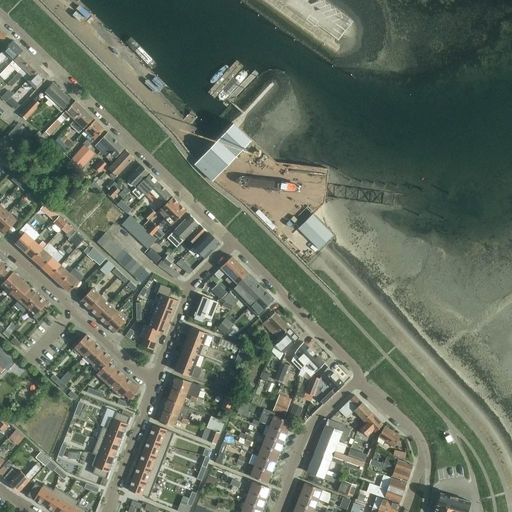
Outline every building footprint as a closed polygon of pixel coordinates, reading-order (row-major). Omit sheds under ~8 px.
[(288,0),(301,8),(306,0),(288,0)] [(13,61),(23,50),(13,41),(0,54),(0,63),(4,60),(8,55),(13,61)] [(9,84),(32,59),(23,50),(13,61),(0,74),(0,75),(4,80),(12,72),(15,69),(19,73),(8,83),(9,84)] [(22,87),(41,67),(32,59),(9,84),(12,87),(22,76),(27,81),(22,86),(22,87)] [(41,67),(22,87),(26,90),(28,87),(30,89),(33,86),(37,89),(49,76),(41,67)] [(45,97),(62,113),(72,101),(53,84),(46,92),(48,94),(45,97)] [(6,102),(16,111),(24,103),(15,94),(6,102)] [(20,114),(26,120),(40,105),(34,99),(20,114)] [(75,120),(85,110),(75,101),(42,135),(41,134),(45,138),(48,135),(50,136),(66,119),(67,120),(71,116),(75,120)] [(85,110),(75,120),(79,124),(75,127),(76,128),(68,137),(74,142),(82,133),(81,132),(94,119),(85,110)] [(12,127),(17,122),(16,121),(19,117),(14,113),(6,122),(11,126),(12,127)] [(89,139),(84,144),(85,145),(88,148),(105,129),(96,120),(86,130),(90,135),(87,138),(89,139)] [(17,122),(12,127),(14,128),(7,136),(14,142),(26,129),(19,123),(19,124),(17,122)] [(233,123),(195,163),(213,180),(251,140),(233,123)] [(41,134),(39,132),(33,138),(39,144),(45,138),(41,134)] [(95,147),(110,163),(124,149),(108,133),(95,147)] [(68,146),(59,138),(54,143),(64,151),(68,146)] [(77,155),(71,161),(76,165),(81,159),(89,150),(85,146),(77,155)] [(81,159),(76,165),(80,169),(87,161),(94,154),(89,150),(81,159)] [(54,153),(53,155),(53,157),(54,158),(56,160),(59,160),(62,158),(62,155),(60,152),(57,151),(54,153)] [(110,175),(114,180),(134,159),(126,151),(109,169),(113,172),(110,175)] [(95,168),(100,172),(106,165),(102,161),(95,168)] [(137,184),(148,173),(140,165),(137,168),(136,167),(127,176),(127,178),(129,180),(128,182),(128,184),(131,187),(133,187),(134,186),(134,187),(137,184)] [(146,195),(158,183),(150,175),(138,187),(132,193),(133,194),(135,193),(137,195),(142,191),(146,195)] [(15,176),(11,180),(18,186),(21,182),(15,176)] [(110,191),(115,187),(117,185),(112,180),(106,187),(110,191)] [(21,182),(18,186),(24,191),(27,188),(21,182)] [(89,187),(97,195),(102,190),(94,182),(89,187)] [(158,183),(146,195),(147,197),(159,208),(171,196),(158,183)] [(110,191),(108,193),(108,194),(113,198),(120,191),(115,187),(110,191)] [(39,205),(43,202),(36,196),(33,200),(39,205)] [(63,197),(57,203),(62,206),(67,201),(63,197)] [(164,220),(180,204),(173,197),(157,213),(164,220)] [(0,204),(0,220),(8,212),(0,204)] [(48,219),(51,222),(58,215),(45,204),(41,209),(50,217),(48,219)] [(185,210),(180,204),(164,220),(159,224),(163,227),(167,223),(170,226),(185,210)] [(277,226),(281,222),(263,204),(259,208),(277,226)] [(144,216),(149,221),(156,214),(151,209),(144,216)] [(8,212),(0,220),(0,229),(4,234),(17,220),(8,212)] [(333,235),(312,214),(298,228),(319,249),(333,235)] [(125,228),(134,219),(130,215),(121,224),(125,228)] [(177,247),(187,237),(200,224),(190,215),(167,238),(177,247)] [(60,216),(53,223),(61,230),(67,223),(60,216)] [(130,232),(138,223),(134,219),(125,228),(130,232)] [(134,236),(142,227),(138,223),(130,232),(134,236)] [(151,228),(155,233),(159,229),(154,224),(151,228)] [(195,245),(208,232),(200,224),(187,237),(194,245),(195,245)] [(139,240),(147,231),(142,227),(134,236),(139,240)] [(69,239),(76,231),(72,228),(66,236),(69,239)] [(152,236),(155,233),(151,228),(147,232),(152,236)] [(76,231),(69,239),(73,242),(79,235),(76,231)] [(156,240),(152,236),(147,232),(147,231),(139,240),(148,249),(156,240)] [(205,258),(219,244),(208,232),(195,245),(189,251),(193,255),(198,251),(205,258)] [(24,252),(34,241),(25,233),(15,243),(24,252)] [(101,247),(110,237),(105,233),(97,242),(101,247)] [(57,248),(60,244),(51,236),(48,240),(57,248)] [(106,251),(114,241),(110,237),(101,247),(106,251)] [(87,255),(93,247),(85,240),(73,253),(76,256),(84,247),(86,249),(83,252),(87,255)] [(33,260),(43,249),(47,245),(43,241),(39,245),(34,241),(24,252),(33,260)] [(110,255),(119,245),(114,241),(106,251),(110,255)] [(115,259),(123,250),(119,245),(110,255),(115,259)] [(93,247),(87,255),(90,258),(97,250),(93,247)] [(42,268),(52,257),(43,249),(33,260),(42,268)] [(119,263),(127,254),(123,250),(115,259),(119,263)] [(123,267),(132,258),(127,254),(119,263),(123,267)] [(163,262),(170,267),(174,260),(168,255),(163,262)] [(51,276),(60,265),(52,257),(42,268),(51,276)] [(237,284),(248,273),(232,257),(214,275),(219,279),(225,273),(228,277),(230,276),(237,284)] [(128,271),(136,262),(132,258),(123,267),(128,271)] [(170,267),(163,262),(161,260),(158,265),(176,279),(180,274),(170,267)] [(1,261),(0,262),(0,282),(12,270),(1,261)] [(106,275),(114,266),(108,261),(100,270),(106,275)] [(132,275),(140,266),(136,262),(128,271),(132,275)] [(59,284),(69,274),(60,265),(51,276),(59,284)] [(137,279),(145,270),(140,266),(132,275),(137,279)] [(116,268),(112,272),(119,277),(122,274),(116,268)] [(12,270),(0,282),(0,284),(9,293),(22,280),(12,270)] [(145,270),(137,279),(141,283),(149,274),(145,270)] [(249,307),(265,291),(248,273),(237,284),(231,290),(249,307)] [(69,274),(59,284),(68,293),(78,282),(69,274)] [(122,274),(119,277),(125,283),(128,280),(122,274)] [(22,280),(9,293),(20,302),(32,289),(22,280)] [(130,282),(127,285),(133,291),(137,287),(130,282)] [(160,295),(157,304),(174,311),(178,301),(169,297),(172,289),(161,285),(157,294),(160,295)] [(144,287),(139,294),(143,297),(148,290),(144,287)] [(93,288),(80,301),(89,309),(101,296),(93,288)] [(32,289),(20,302),(30,312),(42,298),(32,289)] [(265,291),(249,307),(259,318),(265,312),(262,310),(273,299),(265,291)] [(222,306),(231,311),(240,303),(230,293),(223,300),(224,302),(222,306)] [(101,296),(89,309),(97,317),(110,304),(101,296)] [(204,317),(211,319),(217,302),(203,296),(194,318),(202,321),(204,317)] [(42,298),(30,312),(34,316),(33,317),(39,323),(49,312),(43,307),(47,303),(42,298)] [(128,301),(122,307),(126,310),(132,304),(128,301)] [(110,304),(97,317),(105,325),(118,311),(110,304)] [(157,304),(152,315),(169,322),(174,311),(157,304)] [(118,311),(105,325),(114,333),(117,330),(127,320),(118,311)] [(278,338),(290,327),(274,312),(263,323),(278,338)] [(152,315),(148,326),(165,332),(169,322),(152,315)] [(217,328),(224,334),(233,324),(226,318),(217,328)] [(144,324),(140,336),(144,337),(141,345),(154,350),(161,332),(165,333),(165,332),(148,326),(144,324)] [(204,345),(208,333),(191,327),(186,338),(204,345)] [(290,327),(278,338),(276,340),(278,342),(276,344),(284,352),(299,337),(290,327)] [(243,335),(248,341),(255,334),(251,330),(252,329),(250,328),(243,335)] [(130,329),(125,336),(129,339),(134,332),(130,329)] [(86,334),(74,348),(82,356),(95,342),(86,334)] [(12,342),(18,348),(21,344),(15,338),(12,342)] [(199,355),(204,345),(186,338),(182,349),(199,355)] [(95,342),(82,356),(91,364),(103,350),(95,342)] [(304,366),(316,354),(303,342),(299,346),(296,351),(291,361),(300,370),(301,369),(302,367),(304,366)] [(56,352),(47,344),(44,348),(52,355),(56,352)] [(249,353),(255,355),(259,346),(253,344),(249,353)] [(182,349),(178,359),(195,366),(199,355),(182,349)] [(103,350),(91,364),(99,371),(96,374),(96,375),(112,358),(103,350)] [(301,369),(300,370),(300,371),(299,375),(303,377),(304,374),(306,372),(310,376),(324,362),(316,354),(304,366),(302,367),(301,369)] [(112,358),(96,375),(105,382),(117,369),(109,361),(112,358)] [(195,366),(178,359),(174,370),(191,377),(195,366)] [(274,380),(282,383),(289,366),(282,363),(274,380)] [(0,364),(0,372),(1,373),(7,378),(10,374),(0,364)] [(319,379),(316,388),(320,390),(323,392),(317,398),(322,404),(329,398),(330,398),(344,384),(327,366),(321,375),(319,379)] [(117,369),(105,382),(113,390),(126,377),(117,369)] [(261,379),(268,381),(271,374),(264,371),(261,379)] [(50,378),(57,384),(60,380),(54,374),(50,378)] [(126,377),(113,390),(121,398),(124,394),(130,399),(139,389),(126,377)] [(192,396),(197,398),(201,387),(190,382),(177,377),(172,388),(186,394),(192,396)] [(316,388),(319,379),(313,377),(309,386),(308,386),(306,392),(314,396),(317,389),(316,388)] [(66,386),(60,380),(57,384),(56,384),(63,389),(66,386)] [(182,405),(186,394),(172,388),(168,399),(182,405)] [(68,394),(74,400),(78,396),(72,390),(68,394)] [(364,420),(372,413),(355,395),(339,410),(346,418),(354,410),(364,420)] [(197,398),(192,396),(190,400),(202,405),(204,401),(197,398)] [(221,408),(229,411),(234,400),(225,397),(221,408)] [(177,416),(182,405),(168,399),(163,411),(177,416)] [(273,411),(285,416),(289,405),(277,400),(273,411)] [(126,432),(129,426),(133,414),(124,411),(120,409),(117,416),(113,415),(109,426),(126,432)] [(208,420),(222,426),(226,415),(212,410),(208,420)] [(173,427),(177,416),(163,411),(159,422),(173,427)] [(375,432),(383,424),(372,413),(359,425),(361,427),(360,428),(368,436),(374,430),(375,432)] [(270,426),(286,432),(290,422),(274,416),(270,426)] [(342,432),(339,439),(346,442),(350,431),(343,429),(344,426),(328,419),(325,426),(342,432)] [(6,421),(0,427),(0,428),(4,432),(8,428),(7,427),(10,424),(6,421)] [(171,430),(154,423),(149,434),(167,441),(171,430)] [(122,443),(124,437),(126,432),(109,426),(105,436),(122,443)] [(282,442),(286,432),(270,426),(266,436),(282,442)] [(339,439),(342,432),(325,426),(307,472),(324,478),(323,479),(325,480),(327,475),(328,471),(327,471),(331,461),(334,451),(339,439)] [(183,427),(181,433),(197,439),(200,430),(190,427),(189,429),(183,427)] [(394,447),(400,437),(385,427),(380,435),(380,434),(377,442),(383,446),(386,442),(394,447)] [(9,438),(17,445),(24,437),(16,430),(9,438)] [(208,441),(216,444),(220,434),(212,430),(208,441)] [(71,435),(66,433),(63,441),(68,443),(71,435)] [(239,437),(252,442),(253,438),(241,433),(239,437)] [(162,452),(167,441),(149,434),(149,435),(145,445),(162,452)] [(118,454),(122,443),(105,436),(101,447),(118,454)] [(278,452),(282,442),(266,436),(263,446),(278,452)] [(250,446),(252,442),(239,437),(246,440),(244,444),(250,446)] [(162,452),(145,445),(141,456),(158,462),(162,452)] [(274,462),(278,452),(263,446),(259,456),(274,462)] [(118,454),(101,447),(97,458),(114,464),(118,454)] [(380,459),(382,448),(374,447),(373,458),(380,459)] [(393,456),(404,459),(406,453),(394,450),(393,456)] [(334,451),(331,461),(361,472),(364,462),(334,451)] [(36,458),(45,466),(50,460),(41,452),(36,458)] [(154,473),(158,462),(141,456),(137,466),(154,473)] [(271,472),(274,462),(259,456),(255,466),(271,472)] [(384,464),(410,473),(413,465),(398,460),(387,456),(384,464)] [(59,457),(55,461),(62,467),(65,463),(59,457)] [(244,462),(238,460),(231,457),(229,462),(242,466),(244,462)] [(94,477),(107,482),(114,464),(97,458),(92,469),(97,470),(94,477)] [(410,473),(384,464),(371,460),(370,464),(386,470),(391,472),(392,471),(394,471),(392,476),(407,481),(410,473)] [(57,473),(60,469),(54,464),(50,468),(57,473)] [(9,483),(19,492),(39,469),(35,465),(26,476),(20,471),(9,483)] [(137,466),(133,477),(150,484),(154,473),(137,466)] [(267,483),(271,472),(255,466),(253,471),(247,468),(245,474),(251,477),(267,483)] [(63,479),(66,475),(60,469),(57,473),(63,479)] [(80,469),(78,475),(86,478),(88,472),(80,469)] [(356,485),(337,478),(327,475),(325,480),(340,485),(339,489),(337,488),(336,490),(352,496),(356,485)] [(150,484),(133,477),(132,480),(128,488),(145,494),(150,484)] [(402,481),(391,478),(388,488),(384,487),(384,489),(369,483),(367,492),(395,501),(395,499),(401,501),(406,486),(401,484),(402,481)] [(249,492),(265,498),(269,488),(254,482),(249,492)] [(301,494),(317,500),(317,499),(328,504),(332,494),(321,490),(321,489),(306,483),(301,494)] [(32,484),(24,496),(41,506),(51,490),(41,484),(38,488),(32,484)] [(51,490),(41,506),(50,511),(60,496),(51,490)] [(261,508),(265,498),(249,492),(246,502),(261,508)] [(467,511),(470,502),(441,493),(437,505),(462,511),(467,511)] [(313,510),(317,500),(301,494),(298,504),(313,510)] [(60,496),(50,511),(64,511),(70,502),(60,496)] [(355,496),(352,504),(360,507),(363,499),(355,496)] [(373,507),(387,511),(396,511),(399,505),(380,498),(376,497),(373,507)] [(131,505),(140,509),(142,504),(133,501),(131,505)] [(260,511),(261,508),(246,502),(241,511),(260,511)] [(70,503),(64,511),(77,511),(80,509),(70,503)] [(228,511),(229,511),(231,508),(218,503),(216,507),(228,511)]
